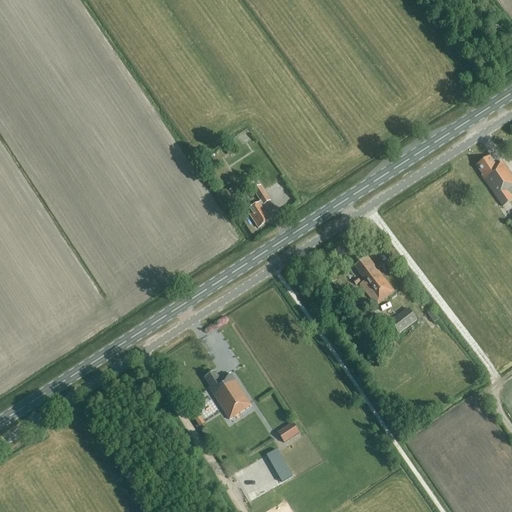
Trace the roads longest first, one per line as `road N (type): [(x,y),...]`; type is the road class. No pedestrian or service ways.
road 1 (unclassified): [(0,444),(189,322)]
road 2 (primary): [(0,422),(179,307)]
road 3 (track): [(141,353),(243,511)]
road 4 (primary): [(340,203),(471,118)]
road 5 (unclassified): [(350,218),(481,135)]
